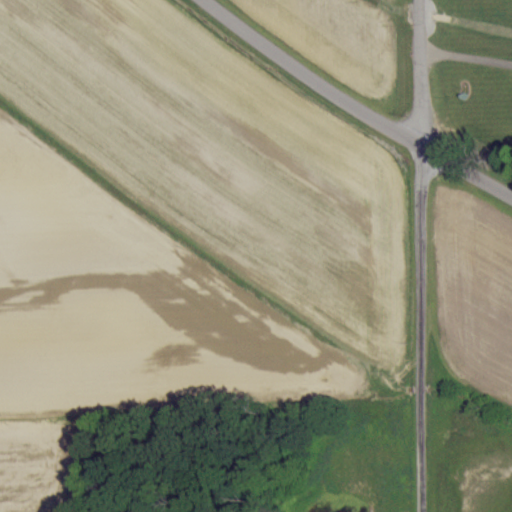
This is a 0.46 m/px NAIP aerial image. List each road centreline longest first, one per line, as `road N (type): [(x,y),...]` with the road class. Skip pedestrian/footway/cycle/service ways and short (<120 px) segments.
road 1 (residential): [(421,511),(420,0)]
road 2 (tertiary): [(200,0),(511,204)]
